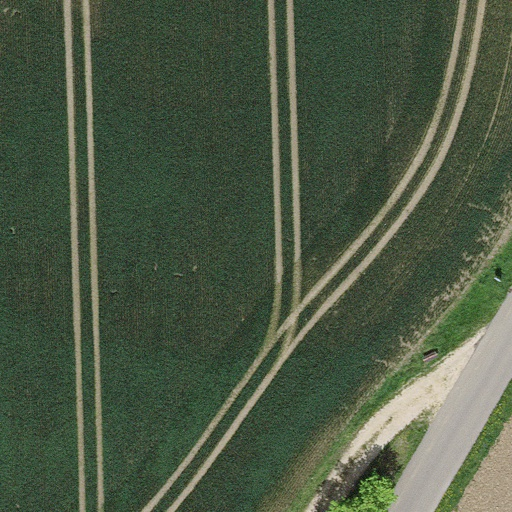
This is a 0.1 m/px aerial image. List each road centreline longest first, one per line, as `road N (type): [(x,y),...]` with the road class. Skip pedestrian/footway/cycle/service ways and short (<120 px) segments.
road 1 (track): [(476,403),(412,396),(317,511)]
road 2 (tertiary): [(511,346),(406,511)]
